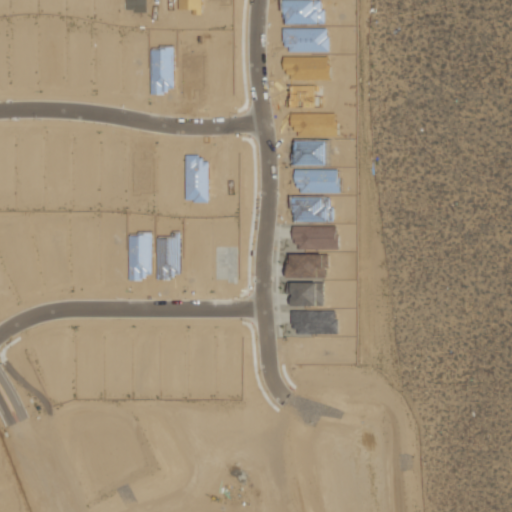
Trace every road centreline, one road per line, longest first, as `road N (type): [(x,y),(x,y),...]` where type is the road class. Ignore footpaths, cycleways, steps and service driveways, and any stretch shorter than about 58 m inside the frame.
road 1 (residential): [(257,0),(256,81),(267,159),(263,324),(269,381),(285,401)]
road 2 (residential): [(263,313),(62,312),(0,336)]
road 3 (residential): [(0,113),(173,129),(262,127)]
road 4 (tertiary): [(56,511),(0,381)]
